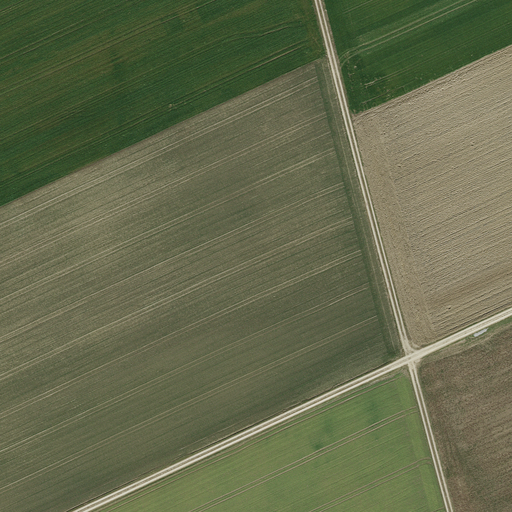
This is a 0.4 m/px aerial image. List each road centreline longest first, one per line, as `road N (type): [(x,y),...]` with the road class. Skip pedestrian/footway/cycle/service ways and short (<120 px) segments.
road 1 (track): [(318,0),(450,511)]
road 2 (track): [(511,311),(80,511)]
